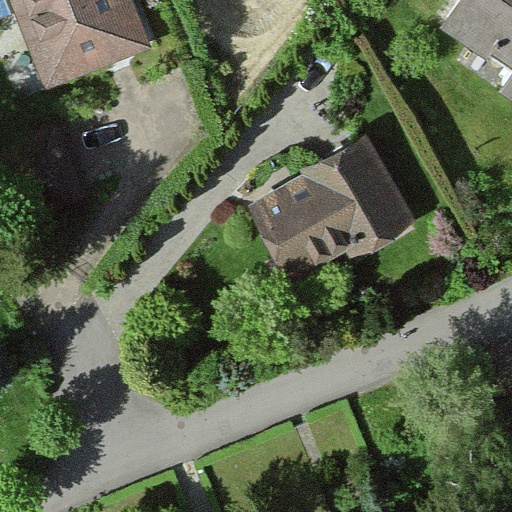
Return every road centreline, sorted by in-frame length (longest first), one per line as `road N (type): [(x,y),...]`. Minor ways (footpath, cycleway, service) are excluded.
road 1 (residential): [(511,276),(79,476),(12,291)]
road 2 (unknown): [(49,393),(342,57)]
